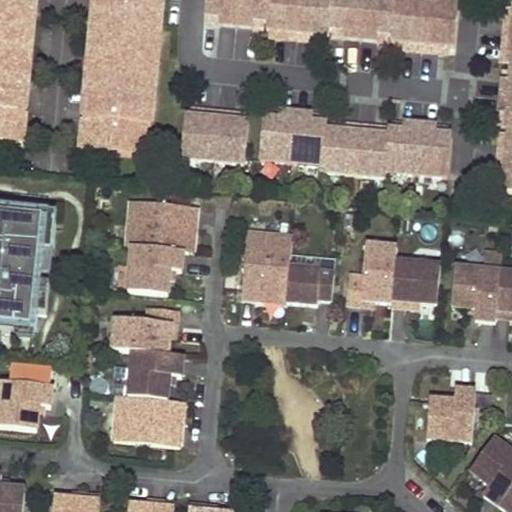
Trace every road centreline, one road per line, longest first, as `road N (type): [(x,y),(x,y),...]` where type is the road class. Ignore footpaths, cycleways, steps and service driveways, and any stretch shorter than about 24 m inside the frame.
road 1 (residential): [(225,340),(274,337),(401,357)]
road 2 (residential): [(72,466),(189,484),(215,472)]
road 3 (residential): [(215,472),(209,455),(225,340)]
road 4 (residential): [(401,357),(398,465),(388,484)]
road 5 (residential): [(222,216),(214,315),(225,340)]
